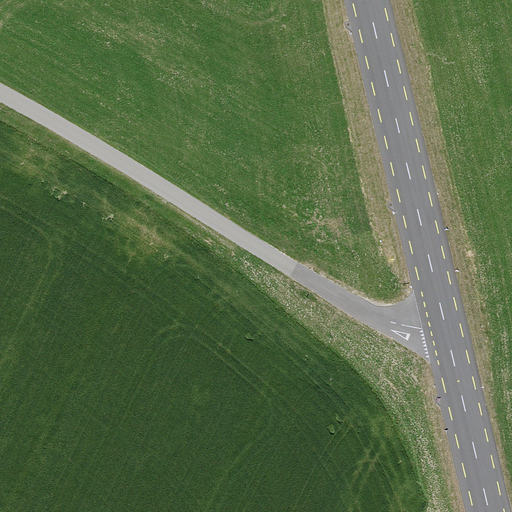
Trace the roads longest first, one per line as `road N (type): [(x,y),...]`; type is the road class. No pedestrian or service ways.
road 1 (unclassified): [(0,93),(381,322),(445,326)]
road 2 (secondary): [(369,0),(445,326)]
road 3 (secondary): [(445,326),(490,511)]
